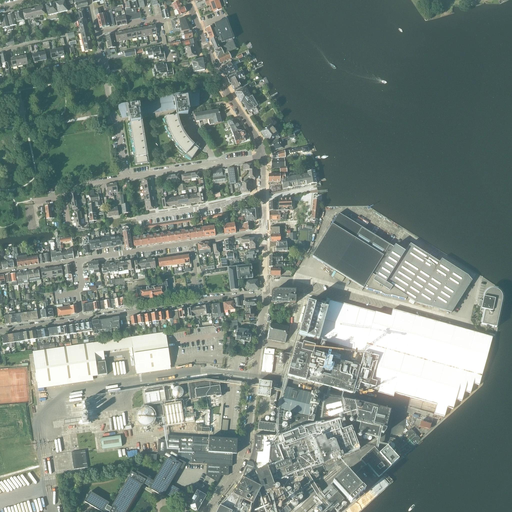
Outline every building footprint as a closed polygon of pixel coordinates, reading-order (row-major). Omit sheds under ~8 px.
[(73,0),(75,9),(87,6),(86,1),(87,1),(86,0),(73,0)] [(103,0),(106,8),(111,7),(112,7),(110,0),(103,0)] [(128,0),(131,10),(137,9),(139,9),(136,0),(128,0)] [(136,0),(139,9),(145,7),(142,0),(136,0)] [(204,0),(206,6),(210,4),(213,12),(222,9),(218,0),(204,0)] [(55,3),(57,14),(58,14),(67,11),(65,1),(64,1),(55,3)] [(172,4),(175,11),(176,10),(182,8),(179,1),(172,4)] [(57,14),(55,3),(55,4),(46,6),(45,6),(46,6),(48,16),(47,16),(48,21),(55,19),(55,20),(59,19),(58,14),(57,14)] [(159,4),(157,5),(154,5),(152,6),(154,16),(156,15),(159,15),(161,14),(160,7),(159,7),(159,4)] [(28,10),(22,11),(25,20),(30,19),(30,20),(40,18),(40,16),(45,15),(43,7),(37,8),(38,9),(28,11),(28,10)] [(105,8),(95,11),(96,16),(97,16),(107,14),(110,13),(112,12),(111,7),(106,8),(105,8)] [(184,7),(182,8),(176,10),(179,16),(186,13),(184,7)] [(23,21),(21,12),(14,13),(17,22),(23,21)] [(13,14),(7,15),(10,30),(13,29),(12,26),(16,25),(13,14)] [(110,26),(107,14),(97,16),(100,29),(110,26)] [(10,30),(7,15),(0,17),(3,29),(7,27),(8,31),(10,30)] [(179,33),(189,30),(184,19),(179,20),(179,21),(174,22),(173,21),(170,21),(173,34),(179,33)] [(212,27),(206,29),(210,41),(212,46),(214,51),(215,51),(214,51),(217,58),(234,50),(237,48),(235,48),(232,40),(234,39),(232,33),(231,31),(230,27),(229,25),(227,19),(224,20),(222,21),(219,22),(216,23),(214,24),(215,26),(213,27),(212,27)] [(189,30),(179,33),(179,35),(184,34),(185,40),(193,38),(191,31),(189,32),(189,30)] [(116,47),(113,34),(106,36),(108,49),(116,47)] [(180,47),(194,44),(193,39),(180,42),(180,41),(169,43),(170,48),(175,47),(180,46),(180,47)] [(194,51),(193,47),(193,46),(184,48),(186,53),(187,53),(188,58),(197,56),(196,51),(194,51)] [(59,48),(56,49),(58,57),(64,56),(63,48),(59,49),(59,48)] [(158,57),(159,60),(165,59),(163,51),(160,52),(159,48),(147,50),(148,56),(153,56),(153,58),(158,57)] [(58,57),(56,49),(53,49),(53,50),(50,51),(52,59),(53,59),(55,59),(55,58),(58,57)] [(41,52),(38,53),(40,61),(47,60),(45,52),(41,53),(41,52)] [(40,61),(38,53),(36,53),(36,54),(32,55),(34,63),(40,61)] [(228,53),(217,58),(220,64),(231,59),(228,53)] [(0,55),(2,64),(5,63),(6,67),(5,67),(6,70),(9,69),(8,67),(8,66),(6,54),(0,55)] [(203,64),(203,63),(203,59),(192,61),(194,72),(205,70),(204,65),(204,64),(203,64)] [(163,63),(160,64),(161,65),(156,66),(156,70),(155,70),(156,75),(166,73),(167,76),(173,75),(172,69),(167,70),(166,65),(163,65),(163,63)] [(225,76),(228,75),(237,70),(234,66),(232,67),(230,63),(221,67),(223,71),(223,72),(225,76)] [(238,73),(229,77),(227,79),(229,84),(231,84),(232,86),(234,91),(241,88),(237,80),(239,79),(240,81),(241,81),(244,80),(245,78),(244,77),(241,71),(238,73)] [(234,93),(241,104),(250,97),(246,90),(250,87),(250,88),(255,85),(254,82),(248,85),(245,87),(244,87),(234,93)] [(119,106),(123,117),(129,116),(129,118),(129,120),(128,120),(128,121),(129,120),(130,121),(131,120),(131,121),(131,123),(130,124),(129,124),(130,124),(131,131),(130,131),(131,131),(132,137),(132,138),(131,138),(132,138),(133,144),(132,145),(133,144),(135,151),(134,151),(133,151),(133,152),(135,151),(136,158),(135,158),(134,158),(136,158),(137,165),(136,165),(135,165),(137,165),(141,164),(141,165),(142,165),(142,164),(148,163),(147,157),(146,157),(141,122),(140,119),(142,119),(142,118),(141,116),(141,114),(175,109),(176,110),(176,113),(177,116),(178,116),(188,115),(187,112),(187,111),(188,111),(190,111),(190,110),(188,111),(188,108),(188,107),(198,105),(197,105),(198,93),(198,92),(172,96),(141,103),(119,106)] [(248,113),(250,114),(251,113),(253,116),(259,113),(258,111),(255,107),(257,106),(251,97),(242,103),(248,113)] [(205,120),(208,120),(210,126),(221,123),(219,114),(219,113),(219,114),(218,110),(194,114),(196,122),(199,121),(199,124),(206,123),(205,120)] [(193,146),(189,142),(186,137),(182,133),(180,127),(178,122),(177,116),(165,118),(164,118),(164,119),(165,118),(167,125),(166,125),(166,126),(167,125),(169,132),(168,132),(168,133),(169,132),(172,138),(171,139),(173,138),(176,144),(175,145),(176,144),(181,150),(180,151),(181,150),(186,155),(185,156),(186,155),(191,159),(191,160),(192,159),(198,150),(193,146)] [(232,133),(236,144),(239,143),(239,142),(245,140),(246,140),(245,139),(244,136),(245,136),(245,135),(245,133),(243,132),(239,134),(238,132),(241,131),(234,120),(227,122),(232,133)] [(261,133),(268,142),(278,135),(270,126),(261,133)] [(280,138),(268,143),(271,151),(277,150),(277,149),(281,147),(279,142),(294,137),(293,134),(280,138)] [(275,158),(276,159),(285,158),(285,155),(290,154),(302,151),(303,153),(308,152),(307,147),(285,152),(285,151),(278,153),(278,154),(272,155),(273,158),(275,158)] [(271,169),(280,168),(280,173),(287,173),(287,167),(285,167),(284,159),(272,160),(271,169)] [(245,165),(245,164),(242,164),(243,171),(249,170),(249,179),(252,179),(252,180),(255,180),(254,165),(245,165)] [(227,168),(229,182),(235,181),(234,167),(227,168)] [(212,171),(214,178),(214,180),(226,179),(224,169),(221,170),(221,169),(212,171)] [(269,174),(268,182),(280,182),(280,179),(281,179),(283,189),(285,189),(286,189),(287,188),(288,188),(290,188),(292,188),(293,188),(293,187),(294,187),(295,187),(297,187),(299,186),(301,186),(302,186),(304,186),(304,185),(306,185),(307,185),(309,185),(316,183),(317,183),(316,183),(316,180),(316,179),(315,177),(315,175),(315,174),(314,172),(315,172),(314,171),(308,173),(296,173),(290,173),(280,175),(280,174),(269,174)] [(250,193),(250,188),(251,188),(251,182),(242,183),(242,188),(241,188),(241,193),(250,193)] [(89,205),(90,214),(94,213),(93,207),(96,207),(100,206),(99,201),(98,195),(98,192),(101,191),(100,189),(88,190),(89,197),(90,197),(90,201),(90,204),(89,205)] [(120,196),(122,214),(130,213),(128,204),(124,205),(122,196),(120,196)] [(76,200),(70,201),(70,204),(71,204),(72,210),(78,209),(77,208),(80,207),(79,200),(76,200)] [(319,201),(313,200),(311,219),(317,220),(319,201)] [(106,215),(107,218),(118,216),(117,207),(107,209),(108,215),(106,215)] [(255,209),(241,210),(241,214),(245,214),(245,221),(256,221),(256,220),(256,219),(256,217),(256,216),(255,216),(255,210),(255,209)] [(270,220),(270,221),(283,220),(286,220),(286,217),(286,214),(285,214),(285,211),(269,212),(269,220),(270,220)] [(96,213),(94,213),(90,214),(89,214),(90,224),(94,223),(93,221),(97,221),(96,213)] [(339,214),(312,257),(335,271),(363,288),(365,286),(367,287),(366,289),(381,293),(382,293),(385,293),(388,294),(390,296),(405,300),(407,297),(415,303),(451,313),(472,281),(467,275),(441,259),(439,263),(410,244),(405,252),(395,246),(393,248),(361,228),(339,214)] [(246,231),(251,230),(250,222),(243,223),(244,228),(239,229),(239,232),(246,231)] [(234,223),(226,224),(223,225),(224,235),(236,233),(234,223)] [(203,228),(204,237),(215,236),(214,226),(203,228)] [(122,227),(122,229),(124,245),(125,251),(132,249),(128,228),(126,227),(122,227)] [(200,229),(196,230),(197,238),(204,237),(203,228),(200,228),(200,229)] [(197,238),(196,230),(195,229),(193,229),(193,230),(189,231),(190,239),(197,238)] [(176,233),(174,233),(176,241),(177,241),(183,240),(182,231),(180,231),(180,232),(176,233)] [(167,233),(167,234),(168,242),(175,241),(176,241),(174,233),(170,234),(170,232),(167,233)] [(160,234),(160,235),(161,243),(168,242),(167,234),(163,235),(163,233),(160,234)] [(153,235),(153,236),(154,244),(161,243),(160,235),(156,236),(156,234),(153,235)] [(146,236),(146,237),(147,245),(154,244),(153,236),(149,236),(149,235),(146,236)] [(139,237),(139,238),(141,246),(147,245),(146,237),(142,237),(142,236),(139,237)] [(141,246),(139,238),(135,238),(135,237),(132,238),(134,247),(141,246)] [(235,242),(239,241),(240,241),(240,244),(249,243),(250,249),(256,249),(256,246),(255,246),(254,237),(235,239),(235,242)] [(225,240),(227,258),(227,261),(233,260),(231,240),(225,240)] [(280,241),(276,241),(277,247),(276,247),(276,252),(287,251),(289,251),(289,247),(288,247),(288,244),(287,244),(286,241),(280,241)] [(27,256),(27,258),(28,266),(39,264),(37,256),(29,258),(27,249),(25,249),(26,253),(27,256)] [(279,261),(269,261),(269,263),(269,267),(270,267),(295,267),(295,255),(292,255),(292,262),(293,262),(293,264),(287,264),(287,265),(285,265),(285,263),(279,263),(279,261)] [(16,257),(18,267),(28,266),(27,258),(27,256),(16,257)] [(220,259),(221,266),(222,268),(234,266),(233,260),(227,261),(227,258),(220,259)] [(69,275),(69,280),(70,280),(70,282),(72,282),(70,265),(64,266),(65,275),(69,275)] [(228,268),(228,271),(230,291),(238,290),(237,282),(243,282),(243,279),(252,278),(251,265),(235,267),(228,268)] [(247,290),(253,289),(254,289),(254,291),(258,290),(257,281),(246,282),(247,290)] [(166,283),(162,283),(163,285),(146,288),(143,289),(143,291),(142,291),(141,288),(136,289),(138,298),(141,298),(142,298),(145,298),(149,298),(149,299),(155,298),(155,297),(165,295),(164,293),(167,292),(166,287),(167,287),(166,283)] [(481,310),(484,311),(481,325),(496,328),(502,301),(502,298),(502,296),(501,294),(499,292),(497,290),(495,290),(492,289),(490,290),(488,291),(486,292),(484,294),(484,297),(483,298),(482,303),(480,304),(481,306),(481,310)] [(274,290),(274,291),(273,291),(272,292),(272,293),(272,294),(272,303),(280,303),(295,303),(295,300),(296,300),(296,298),(295,298),(295,291),(276,290),(275,290),(274,290)] [(290,366),(287,376),(291,378),(292,378),(316,384),(319,385),(352,394),(356,382),(376,388),(436,405),(434,414),(444,417),(447,408),(453,409),(456,400),(462,401),(464,392),(470,393),(473,384),(479,386),(492,337),(392,310),(391,317),(326,299),(325,303),(309,298),(298,335),(321,342),(319,350),(336,354),(338,346),(364,353),(360,366),(301,351),(302,346),(296,344),(292,357),(290,366)] [(243,302),(243,304),(243,305),(245,305),(245,308),(251,308),(251,306),(256,306),(256,305),(256,302),(256,301),(255,301),(255,300),(254,300),(252,300),(244,301),(243,302)] [(57,308),(58,316),(71,314),(71,315),(74,314),(75,314),(76,314),(77,314),(78,314),(76,306),(70,306),(70,304),(68,305),(68,307),(57,308)] [(194,317),(192,308),(187,309),(187,310),(185,310),(187,318),(194,317)] [(245,309),(245,311),(245,318),(246,318),(246,319),(249,319),(249,318),(254,317),(254,316),(254,314),(254,313),(253,313),(253,309),(245,309)] [(172,319),(170,319),(170,322),(171,322),(171,328),(174,327),(174,330),(180,330),(178,320),(179,320),(177,310),(171,311),(172,319)] [(166,320),(170,319),(172,319),(171,311),(168,312),(167,311),(166,311),(165,312),(163,312),(165,320),(162,320),(163,322),(164,322),(164,326),(167,325),(166,320)] [(149,322),(149,328),(152,328),(151,322),(150,314),(147,315),(147,314),(145,314),(145,315),(144,315),(145,323),(149,322)] [(137,316),(138,324),(138,327),(142,326),(142,330),(145,330),(144,323),(143,315),(140,316),(139,315),(138,315),(137,316)] [(95,338),(121,334),(120,334),(120,332),(122,331),(122,330),(120,328),(118,318),(113,319),(113,320),(98,322),(98,321),(92,322),(95,338)] [(237,324),(237,323),(231,324),(230,324),(231,328),(234,329),(233,334),(227,333),(226,352),(232,353),(233,337),(236,337),(235,340),(240,341),(239,344),(244,345),(244,342),(249,342),(250,335),(248,335),(249,330),(238,328),(237,324)] [(267,340),(271,340),(285,343),(288,327),(270,324),(268,336),(267,340)] [(51,349),(33,352),(37,385),(61,381),(98,376),(105,375),(107,375),(105,362),(104,352),(132,348),(134,357),(136,371),(136,370),(170,365),(170,366),(170,363),(170,362),(166,334),(165,333),(156,334),(152,334),(131,338),(130,338),(130,333),(129,333),(126,334),(125,334),(126,336),(127,336),(127,338),(108,341),(97,343),(95,343),(91,343),(81,345),(80,345),(79,345),(60,348),(56,349),(51,349)] [(264,349),(264,354),(264,355),(264,356),(266,356),(265,370),(272,371),(274,350),(265,349),(264,349)] [(122,373),(129,373),(128,361),(118,362),(119,366),(122,366),(122,373)] [(26,367),(0,369),(0,406),(30,403),(26,367)] [(221,396),(221,393),(220,386),(218,377),(187,381),(190,400),(196,399),(196,398),(213,396),(214,398),(216,397),(221,396)] [(270,393),(271,386),(271,383),(259,382),(257,397),(270,398),(270,393)] [(145,393),(144,393),(146,404),(170,401),(168,390),(163,391),(163,388),(144,391),(145,393)] [(314,397),(319,398),(320,393),(312,391),(310,396),(286,390),(281,409),(281,412),(279,431),(306,425),(307,421),(308,421),(314,397)] [(313,422),(319,398),(314,397),(308,421),(313,422)] [(242,478),(242,479),(261,488),(263,488),(265,492),(274,488),(275,491),(277,490),(280,489),(278,482),(279,480),(280,480),(279,479),(280,479),(282,483),(286,481),(284,477),(289,475),(290,479),(295,477),(297,476),(298,477),(304,475),(303,474),(314,470),(315,474),(303,478),(306,485),(320,479),(316,469),(342,457),(354,452),(359,449),(351,427),(345,429),(342,431),(339,421),(335,422),(333,417),(346,414),(347,417),(357,415),(357,416),(356,422),(360,424),(357,433),(356,438),(361,440),(363,434),(377,438),(377,437),(380,438),(385,432),(386,430),(390,411),(354,402),(343,400),(325,398),(322,420),(323,420),(323,422),(300,428),(288,433),(280,436),(276,437),(272,436),(254,436),(254,437),(254,445),(252,454),(250,459),(249,461),(242,478)] [(163,405),(167,426),(194,422),(192,407),(182,408),(181,402),(163,405)] [(263,421),(269,422),(274,423),(276,406),(269,405),(268,412),(270,412),(270,417),(264,416),(263,421)] [(139,422),(141,424),(144,426),(148,425),(151,424),(153,421),(154,418),(154,415),(152,412),(150,410),(147,409),(143,409),(140,410),(138,413),(137,416),(137,419),(139,422)] [(419,427),(429,430),(431,424),(421,421),(419,427)] [(258,430),(264,431),(275,432),(276,427),(274,426),(274,425),(261,423),(260,425),(259,424),(258,430)] [(401,439),(397,442),(400,445),(406,452),(413,445),(416,442),(420,439),(411,429),(401,439)] [(122,446),(120,436),(101,438),(102,449),(122,446)] [(179,460),(185,464),(204,464),(207,465),(207,476),(217,482),(221,475),(228,476),(228,466),(231,466),(232,466),(233,454),(236,454),(237,440),(167,436),(167,440),(159,440),(158,454),(167,459),(173,463),(174,462),(175,462),(176,460),(177,461),(178,460),(179,460)] [(127,448),(129,458),(136,457),(135,447),(127,448)] [(367,465),(373,472),(378,478),(398,460),(387,447),(379,454),(374,448),(360,460),(366,467),(367,465)] [(71,452),(74,470),(88,467),(85,450),(71,452)] [(128,477),(129,477),(112,506),(108,504),(109,503),(90,492),(84,502),(101,511),(114,511),(115,511),(117,511),(116,511),(125,511),(141,484),(143,485),(144,484),(150,487),(150,488),(160,494),(163,496),(164,493),(170,484),(179,468),(182,469),(185,464),(179,460),(178,460),(177,461),(176,460),(175,462),(174,462),(173,463),(167,459),(154,481),(154,482),(137,472),(135,474),(131,472),(128,477)] [(332,484),(350,504),(364,491),(346,471),(332,484)] [(242,479),(241,480),(260,490),(261,488),(242,479)] [(230,495),(246,502),(252,505),(260,490),(241,480),(239,485),(235,490),(236,490),(231,494),(231,495),(230,495)] [(170,484),(164,493),(188,507),(195,495),(194,494),(194,493),(193,493),(192,493),(190,494),(189,494),(189,495),(182,491),(170,485),(170,484)] [(314,497),(308,503),(297,511),(305,511),(318,501),(328,511),(339,511),(348,505),(330,486),(316,499),(314,497)] [(289,494),(287,493),(287,494),(288,497),(289,496),(290,498),(291,499),(293,499),(294,498),(295,497),(297,496),(296,496),(305,493),(303,489),(295,492),(294,489),(291,490),(292,492),(291,493),(290,494),(289,494)] [(188,507),(197,511),(206,496),(197,491),(195,495),(188,507)] [(229,497),(228,497),(245,505),(246,502),(230,495),(229,497)] [(245,505),(228,497),(219,507),(216,511),(250,511),(252,508),(245,505)] [(8,506),(8,511),(37,511),(45,510),(43,498),(8,506)] [(258,502),(261,511),(267,510),(265,505),(266,505),(263,499),(258,501),(258,502)]
